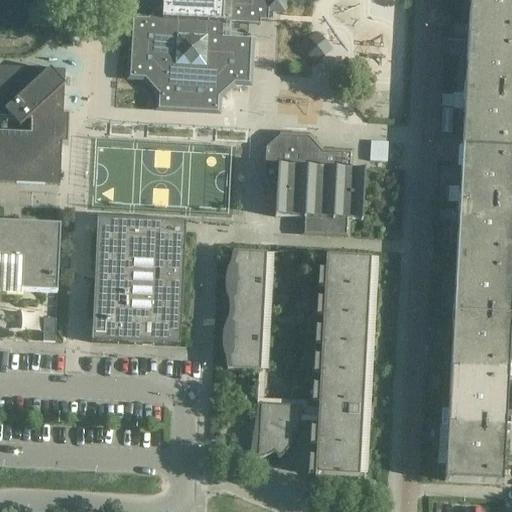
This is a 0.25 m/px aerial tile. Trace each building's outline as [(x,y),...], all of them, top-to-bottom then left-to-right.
[(221,53),(223,0),(267,0),(267,12),(283,13),(283,0),(162,0),(162,6),(147,19),(132,19),(128,80),(144,80),(158,96),(157,111),(218,114),(219,99),(234,85),(249,86),(251,55),(250,55),(250,41),(234,41),(233,54),(221,53)] [(511,42),(511,0),(476,0),(476,1),(469,1),(467,40),(511,42)] [(315,65),(332,49),(317,34),(301,49),(315,65)] [(511,96),(511,42),(467,40),(465,78),(472,78),(471,95),(511,96)] [(61,143),(35,113),(48,101),(62,116),(63,116),(65,71),(20,69),(20,70),(34,86),(20,98),(0,75),(0,183),(54,186),(59,186),(59,181),(60,181),(61,143)] [(511,206),(511,96),(471,95),(470,112),(463,111),(462,137),(463,137),(469,141),(468,151),(468,159),(467,159),(467,160),(462,163),(461,163),(459,189),(466,189),(466,204),(511,206)] [(362,223),(365,171),(363,171),(363,172),(350,171),(351,154),(322,152),(313,142),(313,143),(309,138),(305,137),(283,136),(279,136),(274,141),(274,140),(264,149),(262,184),(276,185),(275,218),(276,218),(303,219),(302,236),(347,238),(348,221),(360,222),(360,223),(362,223)] [(389,161),(390,141),(372,140),(371,160),(389,161)] [(511,262),(511,206),(466,204),(465,223),(457,223),(456,260),(511,262)] [(57,294),(60,227),(0,224),(0,269),(13,270),(12,292),(57,294)] [(179,348),(185,233),(96,229),(91,344),(179,348)] [(260,373),(266,256),(233,254),(233,256),(233,260),(232,264),(230,268),(235,270),(233,298),(229,300),(230,304),(230,308),(230,313),(230,317),(229,321),(227,326),(232,328),(230,356),(226,357),(227,366),(227,370),(227,372),(260,373)] [(300,421),(300,417),(317,418),(314,477),(358,479),(361,419),(356,419),(357,407),(362,407),(369,261),(325,259),(318,410),(306,409),(306,403),(289,403),(289,408),(257,406),(257,407),(259,407),(256,459),(254,459),(251,459),(251,461),(255,461),(258,460),(261,460),(264,459),(267,458),(269,457),(272,456),(274,454),(279,459),(277,460),(279,461),(283,457),(286,454),(287,452),(288,450),(290,447),(293,441),(295,437),(296,436),(297,434),(298,430),(299,428),(299,424),(300,421)] [(511,319),(511,289),(511,262),(456,260),(453,299),(461,300),(460,316),(511,319)] [(508,375),(511,319),(460,316),(459,334),(452,334),(450,372),(508,375)] [(55,344),(56,320),(44,320),(43,343),(55,344)] [(505,429),(507,390),(508,375),(450,372),(448,410),(455,411),(454,426),(505,429)] [(502,487),(505,429),(454,426),(453,444),(446,444),(444,483),(502,487)]
